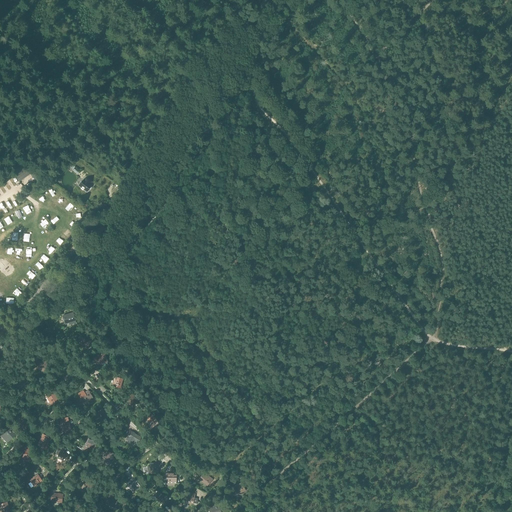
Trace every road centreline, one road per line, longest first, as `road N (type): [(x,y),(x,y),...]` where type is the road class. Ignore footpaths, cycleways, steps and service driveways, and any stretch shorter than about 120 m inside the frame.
road 1 (track): [(305,449),(264,426),(223,365),(200,350),(186,314),(161,314),(169,288),(162,224),(256,100)]
road 2 (unclassified): [(9,354),(283,0)]
road 3 (unknown): [(436,314),(441,256),(418,186),(414,131),(389,71),(337,0)]
road 4 (track): [(166,511),(182,482),(177,469),(53,343),(32,349),(0,382)]
road 5 (unknown): [(432,339),(432,303),(386,245),(368,130),(348,85)]
road 6 (track): [(299,151),(432,339)]
road 7 (unknown): [(305,449),(432,339)]
road 8 (unknown): [(0,316),(30,298),(83,234),(104,235)]
road 9 (track): [(384,511),(340,491),(275,480)]
